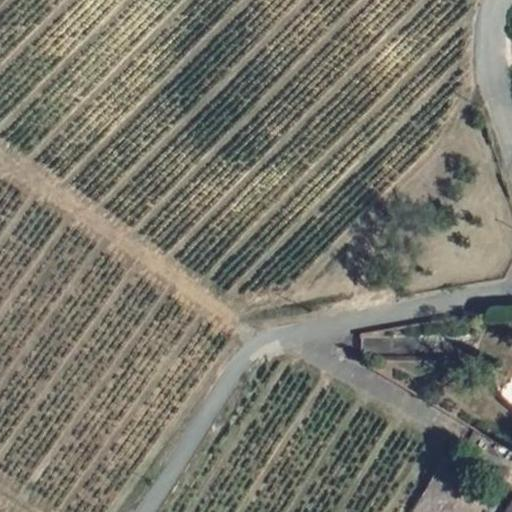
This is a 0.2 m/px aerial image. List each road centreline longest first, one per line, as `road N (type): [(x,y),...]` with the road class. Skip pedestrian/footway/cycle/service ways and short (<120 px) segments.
road 1 (unclassified): [(511,288),(255,348),(146,511)]
road 2 (unclassified): [(499,0),(496,94),(511,138)]
